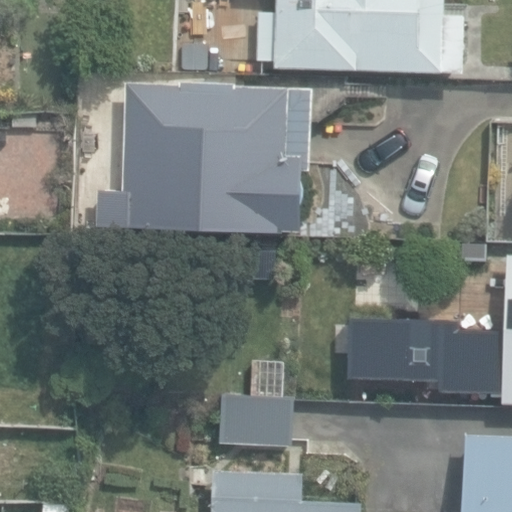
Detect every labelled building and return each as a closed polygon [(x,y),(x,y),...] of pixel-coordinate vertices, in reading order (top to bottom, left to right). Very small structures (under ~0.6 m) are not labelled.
[(278,66),(467,71),(468,14),(448,14),(448,0),(279,0),(279,11),(260,11),(259,60),(278,60),(278,66)] [(191,58),(228,59),(228,24),(217,24),(218,7),(218,5),(192,5),(191,58)] [(101,226),(304,230),(306,169),(316,169),(318,86),(135,83),(133,194),(101,194),(101,226)] [(507,398),(511,398),(511,252),(511,253),(506,367),(464,369),(465,356),(441,356),(441,402),(477,403),(477,390),(507,390),(507,398)] [(0,465),(48,467),(55,322),(63,323),(66,258),(0,254),(0,465)] [(329,390),(388,393),(390,356),(330,354),(329,390)] [(222,436),(295,439),(297,397),(224,394),(222,436)] [(467,511),(511,511),(511,434),(470,433),(467,511)] [(197,455),(221,456),(221,440),(198,439),(197,455)] [(364,511),(365,500),(307,497),(308,473),(218,468),(215,511),(364,511)]
